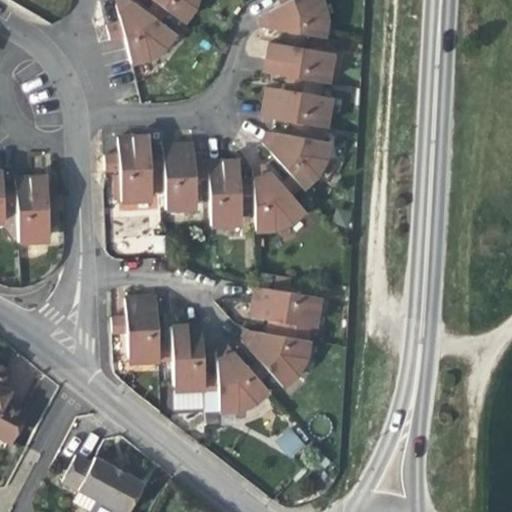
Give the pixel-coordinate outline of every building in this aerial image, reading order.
[(117,4),(121,22),(124,36),(130,62),(149,58),(164,50),(176,36),(157,21),(146,12),(131,0),(126,0),(123,2),(117,4)] [(152,0),(154,2),(165,10),(181,21),(192,8),(195,0),(152,0)] [(288,32),(287,38),(301,41),(302,35),(321,37),(323,18),(322,1),(321,0),(287,0),(281,4),(260,15),(261,23),(262,27),(288,32)] [(161,16),(165,10),(154,2),(150,7),(161,16)] [(157,21),(161,16),(150,7),(146,12),(157,21)] [(121,22),(114,23),(117,38),(124,36),(121,22)] [(109,40),(117,38),(114,23),(106,25),(109,40)] [(300,48),(301,41),(287,38),(287,46),(300,48)] [(264,74),(287,77),(301,79),(326,82),(328,67),(323,66),(326,52),(300,48),(287,46),(268,43),(265,62),(264,74)] [(300,85),(301,79),(287,77),(286,83),(300,85)] [(299,92),(300,85),(286,83),(285,90),(299,92)] [(324,96),(299,92),(285,90),(266,88),(263,103),(261,117),(294,122),(293,129),(308,132),(309,125),(323,127),(326,111),(322,110),(324,96)] [(306,138),(308,132),(293,129),(293,136),(306,138)] [(260,143),(281,165),(290,175),(302,187),(315,175),(325,160),(328,143),(306,138),(293,136),(269,132),(265,137),(260,143)] [(149,195),(148,169),(147,155),(147,137),(132,138),(116,138),(117,155),(103,155),(104,170),(118,169),(120,202),(136,201),(136,196),(149,195)] [(161,146),(161,155),(162,169),(164,209),(181,208),(180,205),(195,204),(194,177),(193,163),(192,144),(178,145),(161,146)] [(154,169),(162,169),(161,155),(154,155),(154,169)] [(207,163),(208,177),(210,226),(226,225),(226,221),(241,220),(239,193),(239,180),(238,161),(223,162),(207,163)] [(201,163),(193,163),(194,177),(202,177),(201,163)] [(281,165),(275,170),(284,180),(290,175),(281,165)] [(251,171),(252,179),(252,193),(254,230),(272,229),(289,225),(303,213),(280,184),(271,174),(265,168),(258,169),(251,171)] [(275,170),(271,174),(280,184),(284,180),(275,170)] [(14,179),(14,187),(15,202),(17,242),(34,240),(34,236),(47,236),(46,210),(45,195),(44,177),(33,178),(14,179)] [(250,317),(268,320),(282,323),(308,327),(311,313),(314,313),(317,297),(255,287),(252,303),(250,317)] [(141,362),(158,361),(157,346),(156,297),(142,297),(125,298),(126,317),(126,331),(127,357),(141,356),(141,362)] [(268,320),(267,327),(281,329),(282,323),(268,320)] [(188,389),(204,389),(204,376),(202,324),(190,325),(171,325),(171,345),(172,361),(173,385),(187,384),(188,389)] [(266,334),(280,336),(281,329),(267,327),(266,334)] [(280,336),(266,334),(248,331),(245,339),(242,343),(257,361),(268,371),(282,387),(296,375),(303,358),(306,341),(280,336)] [(157,346),(158,361),(165,361),(165,346),(157,346)] [(266,390),(258,381),(248,370),(227,347),(220,350),(215,353),(216,375),(217,390),(218,412),(237,411),(254,402),(266,390)] [(257,361),(253,365),(263,376),(268,371),(257,361)] [(253,365),(248,370),(258,381),(263,376),(253,365)] [(0,378),(3,373),(0,370),(0,439),(6,443),(22,413),(1,402),(6,392),(1,389),(0,388),(0,378)] [(292,459),(305,442),(286,427),(273,444),(292,459)] [(62,483),(115,511),(128,511),(144,484),(119,471),(96,459),(94,464),(77,455),(62,483)]
